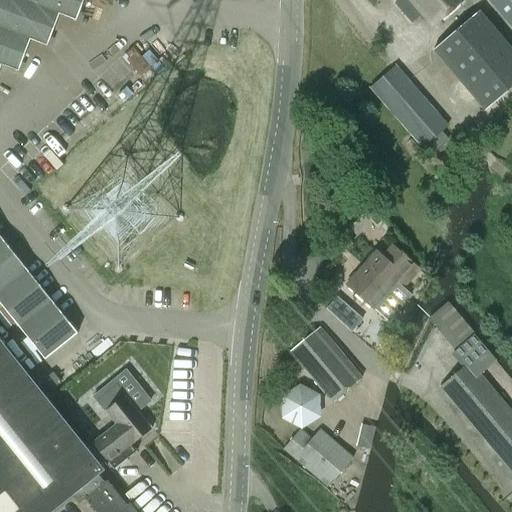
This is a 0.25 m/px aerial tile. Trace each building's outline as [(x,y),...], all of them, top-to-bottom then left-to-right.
[(0,0),(0,27),(30,39),(47,46),(59,14),(23,0),(0,0)] [(23,0),(59,14),(76,20),(83,0),(23,0)] [(397,0),(394,3),(411,22),(422,13),(432,26),(462,0),(397,0)] [(511,0),(488,0),(511,27),(511,0)] [(433,49),(485,110),(511,87),(511,49),(478,10),(433,49)] [(0,64),(1,65),(18,71),(30,39),(0,27),(0,64)] [(407,79),(381,101),(421,147),(425,144),(441,131),(447,125),(407,79)] [(0,240),(0,291),(27,270),(2,239),(0,240)] [(376,253),(347,286),(372,309),(397,281),(403,287),(418,271),(392,248),(382,259),(376,253)] [(0,291),(0,303),(20,328),(53,303),(27,270),(0,291)] [(20,328),(27,337),(20,342),(30,355),(37,350),(45,359),(77,333),(53,303),(20,328)] [(455,351),(473,336),(446,304),(428,319),(455,351)] [(361,379),(327,339),(318,329),(289,352),(331,404),(361,379)] [(0,511),(52,511),(82,488),(88,495),(85,498),(96,511),(137,511),(130,503),(127,506),(107,480),(104,483),(98,475),(104,470),(0,339),(0,511)] [(97,360),(89,349),(62,371),(70,381),(97,360)] [(464,368),(440,388),(511,473),(511,413),(479,375),(495,361),(496,360),(486,349),(485,350),(469,363),(464,368)] [(110,379),(124,396),(137,411),(138,410),(157,396),(154,392),(162,386),(149,369),(144,367),(140,368),(136,371),(130,363),(110,379)] [(51,389),(60,382),(53,372),(43,380),(51,389)] [(300,384),(287,392),(281,396),(281,418),(301,429),(321,417),(320,395),(300,384)] [(114,469),(126,459),(137,450),(132,444),(152,428),(138,410),(137,411),(124,396),(105,411),(115,424),(92,442),(114,469)] [(354,446),(368,449),(373,427),(360,424),(354,446)] [(298,430),(282,449),(327,486),(351,458),(317,429),(309,439),(298,430)] [(166,439),(180,457),(191,449),(176,430),(166,439)]
